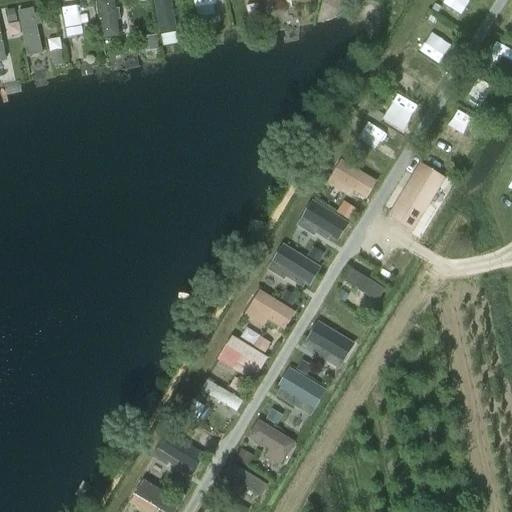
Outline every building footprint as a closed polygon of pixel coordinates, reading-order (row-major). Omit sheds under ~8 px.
[(55,0),(62,47),(77,45),(69,0),(55,0)] [(96,0),(98,36),(117,35),(115,0),(96,0)] [(173,30),(171,0),(153,0),(156,31),(173,30)] [(213,0),(198,0),(202,17),(217,14),(213,0)] [(447,0),(446,0),(441,7),(459,21),(465,13),(447,0)] [(5,10),(6,22),(18,20),(22,54),(41,52),(35,6),(5,10)] [(442,55),(455,34),(440,25),(427,47),(442,55)] [(507,69),(511,59),(511,47),(494,39),(485,59),(507,69)] [(419,85),(413,95),(426,102),(444,69),(410,51),(397,74),(419,85)] [(480,109),(486,93),(471,87),(465,104),(480,109)] [(382,107),(409,119),(415,105),(387,94),(382,107)] [(449,107),(444,119),(464,129),(470,117),(449,107)] [(366,118),(359,129),(392,149),(399,138),(366,118)] [(464,129),(444,164),(457,171),(477,137),(464,129)] [(349,193),(350,191),(370,197),(377,175),(334,161),(326,185),(349,193)] [(385,215),(411,232),(445,178),(419,161),(385,215)] [(350,222),(358,210),(344,200),(336,212),(350,222)] [(386,289),(357,258),(336,278),(365,309),(386,289)] [(279,335),(294,310),(259,289),(244,313),(279,335)] [(301,347),(336,370),(353,344),(318,321),(301,347)] [(256,381),(270,357),(232,334),(217,358),(256,381)] [(311,413),(325,386),(287,367),(273,394),(311,413)] [(280,466),(295,442),(260,419),(247,438),(268,451),(265,456),(280,466)] [(245,468),(253,455),(241,448),(234,461),(245,468)] [(262,496),(268,481),(229,464),(222,479),(262,496)] [(143,479),(128,505),(140,511),(156,511),(168,493),(143,479)]
